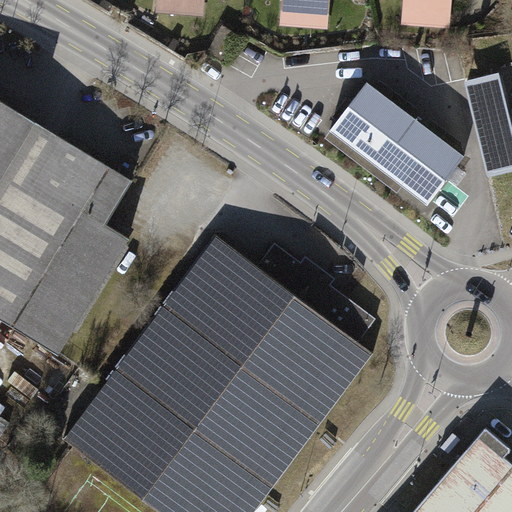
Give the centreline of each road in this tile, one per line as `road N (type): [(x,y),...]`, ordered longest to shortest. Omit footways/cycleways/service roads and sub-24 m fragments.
road 1 (primary): [(23,0),(301,175),(403,257),(437,296)]
road 2 (unknown): [(425,282),(472,236),(481,193),(471,140),(450,108),(373,63),(163,85)]
road 3 (tertiary): [(445,372),(339,511)]
